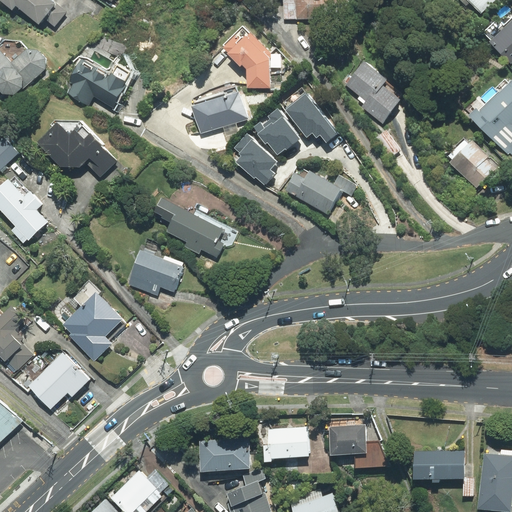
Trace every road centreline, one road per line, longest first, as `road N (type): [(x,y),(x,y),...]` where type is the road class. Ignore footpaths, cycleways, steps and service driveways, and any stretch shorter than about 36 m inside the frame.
road 1 (secondary): [(289,317),(441,302),(511,267)]
road 2 (tertiary): [(317,379),(511,389)]
road 3 (secondary): [(31,511),(130,419)]
